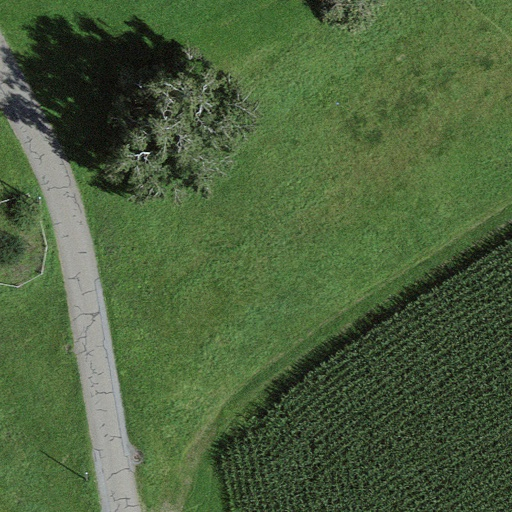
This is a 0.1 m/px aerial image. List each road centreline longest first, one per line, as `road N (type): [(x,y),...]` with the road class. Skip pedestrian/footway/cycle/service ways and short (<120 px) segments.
road 1 (track): [(169,511),(206,429),(277,366),(511,215)]
road 2 (unclassified): [(123,511),(58,184),(0,70)]
